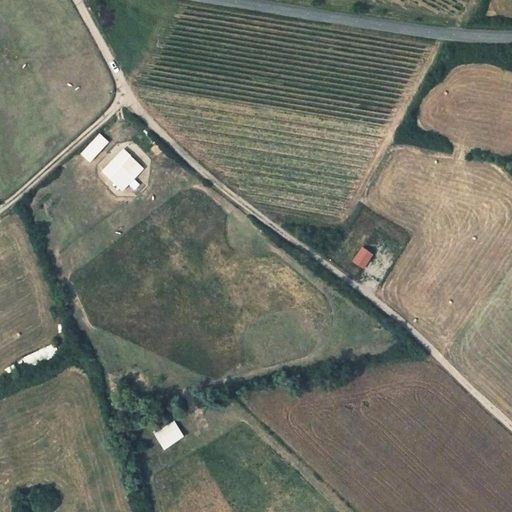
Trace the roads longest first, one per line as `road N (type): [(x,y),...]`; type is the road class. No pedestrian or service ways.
road 1 (track): [(511,430),(149,120),(79,0)]
road 2 (tertiary): [(221,0),(451,33),(511,34)]
road 3 (track): [(123,80),(117,106),(0,208)]
